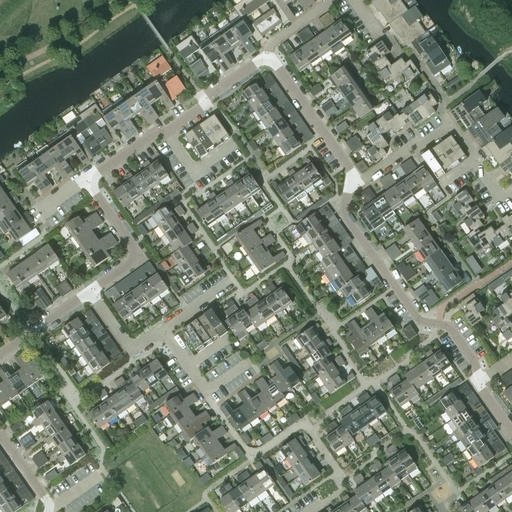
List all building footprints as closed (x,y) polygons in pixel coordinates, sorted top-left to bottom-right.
[(263,39),(262,36),(271,29),(250,0),(244,0),(233,8),(240,18),(241,20),(241,19),(252,35),(252,36),(257,43),(263,39)] [(288,21),(273,0),(250,0),(271,29),(281,23),(283,25),(288,21)] [(289,0),(273,0),(288,21),(294,17),(286,6),(291,2),(289,0)] [(304,0),(289,0),(291,2),(293,0),(297,0),(304,10),(309,6),(304,0)] [(375,0),(371,3),(375,9),(377,8),(389,25),(407,11),(400,1),(401,0),(375,0)] [(394,30),(406,47),(411,44),(422,36),(426,33),(418,23),(420,21),(419,20),(423,18),(415,7),(417,5),(417,4),(407,11),(389,25),(393,31),(394,30)] [(322,17),(341,43),(351,36),(341,21),(336,25),(328,13),(322,17)] [(322,17),(317,21),(325,32),(320,36),(331,50),(333,55),(344,47),(341,43),(322,17)] [(240,18),(230,25),(250,54),(255,50),(247,39),(252,36),(252,35),(241,19),(241,20),(240,18)] [(250,54),(230,25),(220,33),(221,35),(232,50),(237,46),(245,58),(250,54)] [(331,50),(320,36),(315,39),(307,28),(302,32),(320,58),(331,50)] [(300,50),(310,65),(320,58),(302,32),(297,35),(305,47),(300,50)] [(422,36),(411,44),(419,56),(423,52),(427,57),(439,48),(431,37),(427,32),(426,33),(422,36)] [(221,35),(211,42),(229,69),(234,65),(226,53),(232,50),(221,35)] [(175,47),(198,80),(208,73),(210,75),(216,71),(211,64),(211,65),(200,50),(200,49),(200,48),(191,36),(175,47)] [(211,42),(200,50),(211,65),(211,64),(216,61),(224,72),(229,69),(211,42)] [(310,65),(300,50),(294,54),(286,42),(281,46),(299,72),(310,65)] [(376,69),(387,61),(384,56),(389,53),(381,42),(365,53),(376,69)] [(439,48),(427,57),(430,61),(425,65),(433,76),(450,65),(439,48)] [(162,56),(146,68),(154,79),(155,79),(156,80),(171,103),(177,99),(175,96),(185,89),(162,56)] [(401,59),(396,63),(393,65),(401,76),(403,74),(407,80),(418,72),(410,61),(405,65),(401,59)] [(401,76),(393,65),(391,66),(387,61),(376,69),(383,80),(389,76),(392,82),(401,76)] [(336,90),(353,77),(345,67),(328,79),(336,90)] [(266,83),(272,79),(269,74),(263,78),(266,83)] [(452,87),(464,79),(462,75),(449,83),(452,87)] [(342,93),(345,98),(360,88),(353,77),(336,90),(339,95),(342,93)] [(171,103),(156,80),(145,87),(155,102),(160,99),(168,110),(174,106),(171,103)] [(248,103),(267,90),(264,86),(260,88),(257,83),(242,94),(248,103)] [(319,85),(309,92),(313,98),(323,91),(319,85)] [(155,102),(145,87),(135,95),(153,121),(158,117),(150,106),(155,102)] [(367,98),(360,88),(345,98),(349,103),(346,105),(350,110),(367,98)] [(267,90),(248,103),(254,112),(273,99),(270,95),(267,97),(264,93),(267,90)] [(458,117),(467,129),(485,117),(478,107),(486,102),(479,91),(449,112),(453,119),(454,119),(455,119),(458,117)] [(413,104),(424,120),(435,113),(431,108),(437,104),(429,93),(413,104)] [(153,121),(135,95),(124,102),(135,117),(140,113),(148,125),(153,121)] [(375,109),(367,98),(350,110),(354,115),(356,114),(360,119),(375,109)] [(135,117),(124,102),(123,99),(112,107),(132,135),(138,132),(130,120),(135,117)] [(273,99),(254,112),(261,121),(279,108),(277,104),(273,106),(270,102),(273,99)] [(320,108),(324,113),(334,106),(330,101),(320,108)] [(103,115),(102,114),(96,104),(80,116),(103,148),(113,141),(114,144),(119,140),(120,140),(114,131),(103,116),(103,115)] [(424,120),(413,104),(397,115),(405,126),(410,123),(414,128),(424,120)] [(337,111),(334,106),(324,113),(328,118),(337,111)] [(132,135),(112,107),(102,114),(103,115),(103,116),(114,131),(119,128),(127,139),(132,135)] [(280,108),(279,108),(261,121),(267,129),(285,116),(283,112),(279,115),(276,110),(280,108)] [(392,108),(376,119),(386,132),(391,129),(394,134),(405,126),(397,115),(392,108)] [(472,136),(476,133),(485,146),(503,133),(502,133),(496,124),(504,118),(497,108),(485,117),(467,129),(471,135),(472,136)] [(207,121),(220,140),(228,135),(214,115),(207,121)] [(103,148),(80,116),(64,127),(68,133),(69,134),(89,162),(90,161),(89,161),(94,158),(93,155),(103,148)] [(286,117),(285,116),(267,129),(273,138),(292,125),(289,121),(285,124),(282,119),(286,117)] [(371,145),(382,138),(381,136),(386,132),(376,119),(366,126),(371,133),(365,137),(371,145)] [(207,121),(199,126),(213,145),(220,140),(207,121)] [(339,134),(348,127),(345,122),(335,129),(339,134)] [(292,126),(292,125),(273,138),(279,147),(298,134),(295,130),(292,133),(288,128),(292,126)] [(199,126),(192,131),(206,150),(213,145),(199,126)] [(480,149),(485,155),(485,156),(486,156),(486,155),(489,153),(498,166),(511,156),(511,146),(510,144),(511,141),(511,129),(511,127),(502,133),(503,133),(485,146),(480,149)] [(208,154),(206,150),(192,131),(184,136),(200,159),(208,154)] [(69,134),(68,133),(58,140),(70,157),(75,153),(83,165),(88,162),(89,162),(69,134)] [(298,134),(279,147),(286,156),(304,143),(301,139),(298,141),(295,137),(298,134)] [(345,143),(349,148),(359,141),(355,136),(345,143)] [(443,142),(457,161),(465,156),(451,136),(443,142)] [(382,138),(371,145),(373,148),(367,152),(368,152),(366,154),(373,164),(375,162),(375,163),(386,155),(383,150),(388,146),(382,138)] [(70,157),(58,140),(48,147),(68,176),(73,172),(65,161),(70,157)] [(363,146),(359,141),(349,148),(352,154),(363,146)] [(457,161),(443,142),(436,147),(450,167),(457,161)] [(37,154),(39,157),(49,172),(55,168),(62,179),(68,176),(48,147),(37,154)] [(429,152),(443,172),(450,167),(436,147),(429,152)] [(429,152),(421,157),(435,177),(437,180),(445,175),(443,172),(429,152)] [(507,170),(511,176),(511,156),(498,166),(503,172),(504,172),(507,170)] [(29,164),(47,190),(52,187),(44,175),(49,172),(39,157),(29,164)] [(308,166),(302,171),(313,186),(322,179),(311,164),(308,159),(305,161),(308,166)] [(410,159),(405,163),(423,189),(426,193),(437,186),(434,182),(423,167),(418,171),(410,159)] [(26,161),(16,168),(28,186),(34,183),(42,194),(47,190),(29,164),(26,161)] [(148,161),(145,163),(159,183),(168,176),(158,161),(151,166),(148,161)] [(159,183),(145,163),(142,165),(146,170),(140,174),(150,189),(159,183)] [(423,189),(405,163),(399,167),(407,178),(402,182),(413,197),(423,189)] [(241,181),(251,196),(260,190),(250,175),(246,170),(243,172),(247,177),(241,181)] [(293,170),(290,172),(304,192),(313,186),(302,171),(296,175),(293,170)] [(291,179),(285,183),(295,198),(304,192),(290,172),(287,174),(291,179)] [(130,174),(127,175),(141,195),(150,189),(140,174),(134,179),(130,174)] [(384,178),(402,204),(413,197),(402,182),(397,185),(389,174),(384,178)] [(128,182),(122,187),(133,202),(141,195),(127,175),(125,177),(128,182)] [(382,196),(392,211),(402,204),(384,178),(379,181),(387,193),(382,196)] [(231,181),(228,183),(242,203),(251,196),(241,181),(234,186),(231,181)] [(286,204),(295,198),(285,183),(278,187),(275,182),(272,185),(275,189),(275,190),(286,204)] [(229,189),(223,194),(234,209),(242,203),(228,183),(226,184),(229,189)] [(123,208),(133,202),(122,187),(116,191),(112,186),(109,188),(113,193),(123,208)] [(369,188),(363,192),(382,218),(385,222),(395,215),(392,211),(382,196),(377,200),(369,188)] [(173,198),(180,193),(178,189),(171,194),(173,198)] [(471,210),(468,205),(473,201),(465,190),(454,198),(457,204),(452,207),(460,218),(465,214),(471,210)] [(0,191),(0,207),(15,197),(12,191),(5,196),(2,191),(0,191)] [(357,216),(369,233),(385,222),(382,218),(363,192),(358,196),(366,207),(361,211),(362,213),(357,216)] [(213,193),(211,195),(225,215),(234,209),(223,194),(217,198),(213,193)] [(329,194),(322,199),(325,203),(332,198),(329,194)] [(211,202),(205,206),(216,221),(225,215),(211,195),(208,197),(211,202)] [(0,207),(0,219),(2,222),(16,211),(13,206),(19,202),(15,197),(0,207)] [(166,197),(159,202),(162,206),(169,201),(166,197)] [(318,208),(325,203),(322,199),(315,204),(318,208)] [(162,206),(159,202),(153,207),(155,211),(162,206)] [(267,205),(261,210),(263,214),(270,209),(267,205)] [(152,217),(158,226),(182,210),(179,206),(174,209),(175,210),(171,213),(167,207),(152,217)] [(207,228),(216,221),(205,206),(199,211),(196,206),(193,208),(196,213),(207,228)] [(465,214),(468,219),(463,223),(471,233),(471,234),(477,229),(477,230),(482,226),(479,221),(484,217),(476,206),(471,210),(465,214)] [(312,207),(305,211),(307,215),(314,211),(312,207)] [(149,210),(142,215),(144,219),(151,214),(149,210)] [(164,235),(179,225),(175,219),(179,216),(180,217),(185,213),(182,210),(158,226),(164,235)] [(256,219),(263,214),(261,210),(254,215),(256,219)] [(2,222),(0,222),(0,227),(5,235),(9,232),(30,217),(26,212),(20,216),(16,211),(2,222)] [(307,215),(305,211),(298,216),(300,220),(307,215)] [(436,211),(432,215),(437,222),(441,219),(436,211)] [(299,225),(295,228),(301,237),(302,236),(321,223),(317,218),(321,216),(318,212),(300,224),(299,225)] [(499,229),(507,240),(511,237),(511,212),(501,220),(504,225),(499,229)] [(73,237),(99,218),(95,213),(84,221),(80,216),(65,226),(73,237)] [(138,223),(144,219),(142,215),(135,219),(138,223)] [(33,222),(30,217),(9,232),(16,242),(31,232),(27,227),(33,222)] [(250,217),(243,222),(246,226),(253,221),(250,217)] [(73,237),(80,247),(95,237),(91,232),(102,224),(99,218),(73,237)] [(411,241),(425,230),(422,225),(424,223),(420,218),(403,230),(411,241)] [(235,237),(242,247),(257,236),(253,231),(263,224),(260,220),(235,237)] [(239,231),(246,226),(243,222),(236,227),(239,231)] [(171,244),(194,227),(192,223),(187,227),(188,228),(184,231),(179,225),(164,235),(171,244)] [(308,245),(312,243),(331,230),(328,226),(324,228),(321,223),(302,236),(308,245)] [(187,246),(192,243),(187,236),(191,233),(192,235),(197,231),(194,227),(171,244),(176,253),(177,253),(187,246)] [(507,240),(499,229),(494,232),(491,227),(483,233),(490,244),(493,242),(497,248),(507,240)] [(481,234),(477,230),(477,229),(471,234),(471,233),(465,237),(473,248),(478,244),(482,250),(490,244),(483,233),(481,234)] [(232,230),(225,234),(228,238),(235,234),(232,230)] [(312,243),(318,252),(333,241),(330,236),(333,234),(331,230),(312,243)] [(411,241),(418,251),(435,239),(431,234),(429,235),(425,230),(411,241)] [(80,247),(87,257),(113,239),(110,234),(98,242),(95,237),(80,247)] [(221,243),(228,238),(225,234),(218,239),(221,243)] [(260,241),(257,236),(242,247),(248,255),(273,238),(270,234),(260,241)] [(275,242),(273,238),(248,255),(254,264),(269,254),(265,248),(275,242)] [(117,244),(113,239),(87,257),(95,268),(109,258),(105,252),(117,244)] [(418,251),(425,261),(440,251),(436,246),(439,244),(435,239),(418,251)] [(336,253),(343,249),(344,248),(343,248),(340,244),(337,246),(333,241),(318,252),(325,260),(325,261),(336,253)] [(384,251),(388,257),(398,250),(394,244),(384,251)] [(41,247),(36,250),(48,268),(59,260),(48,245),(43,249),(41,247)] [(178,265),(198,251),(196,249),(191,252),(187,246),(177,253),(176,253),(172,256),(178,265)] [(48,268),(36,250),(31,254),(33,256),(28,260),(38,275),(48,268)] [(401,255),(398,250),(388,257),(392,262),(401,255)] [(184,274),(199,264),(195,257),(200,254),(198,251),(178,265),(184,274)] [(425,261),(432,272),(449,259),(446,254),(443,256),(440,251),(425,261)] [(269,254),(254,264),(260,273),(275,263),(285,256),(283,252),(273,259),(269,254)] [(339,258),(336,253),(325,261),(325,260),(317,265),(324,275),(346,259),(343,255),(339,258)] [(348,263),(346,259),(324,275),(330,283),(348,271),(345,266),(348,263)] [(432,272),(439,282),(454,271),(451,266),(453,265),(449,259),(432,272)] [(21,261),(16,265),(28,282),(38,275),(28,260),(23,264),(21,261)] [(165,271),(160,264),(156,267),(161,274),(165,271)] [(184,274),(180,277),(186,286),(191,283),(206,273),(211,269),(208,266),(204,270),(199,264),(184,274)] [(476,264),(471,268),(476,275),(481,271),(476,264)] [(17,289),(28,282),(16,265),(11,269),(12,271),(7,275),(17,289)] [(399,272),(403,277),(412,270),(409,265),(399,272)] [(416,275),(412,270),(403,277),(406,282),(416,275)] [(146,277),(159,296),(168,289),(158,274),(155,271),(151,274),(153,277),(149,281),(146,277)] [(352,275),(348,271),(330,283),(336,293),(340,290),(344,288),(343,287),(358,277),(358,276),(358,277),(355,273),(352,275)] [(458,277),(454,271),(439,282),(447,292),(464,280),(460,275),(458,277)] [(466,273),(462,276),(466,283),(470,280),(466,273)] [(169,285),(173,282),(168,275),(164,278),(169,285)] [(137,283),(150,302),(159,296),(146,277),(142,280),(144,284),(140,287),(137,283)] [(362,282),(358,277),(343,287),(344,288),(340,290),(345,299),(350,296),(368,283),(365,279),(362,282)] [(66,281),(60,284),(67,294),(72,291),(66,281)] [(173,282),(169,285),(174,292),(177,289),(173,282)] [(129,289),(128,290),(141,308),(150,302),(137,283),(133,286),(136,290),(131,293),(129,289)] [(371,287),(368,283),(350,296),(356,305),(371,295),(367,289),(371,287)] [(62,298),(67,294),(60,284),(55,288),(62,298)] [(272,284),(267,288),(283,310),(292,303),(281,289),(277,291),(272,284)] [(413,293),(417,298),(427,291),(423,286),(413,293)] [(267,299),(263,301),(274,316),(283,310),(267,288),(262,291),(267,299)] [(120,296),(119,296),(132,315),(141,308),(128,290),(124,292),(127,296),(122,299),(120,296)] [(430,296),(427,291),(417,298),(421,303),(430,296)] [(501,306),(509,317),(511,314),(511,293),(510,291),(500,299),(504,304),(501,306)] [(469,312),(463,316),(471,327),(483,319),(479,314),(484,310),(473,294),(461,302),(469,312)] [(45,295),(40,299),(47,309),(52,305),(45,295)] [(123,321),(132,315),(119,296),(115,299),(118,302),(113,306),(123,321)] [(274,316),(263,301),(260,304),(255,297),(250,300),(265,322),(274,316)] [(47,309),(40,299),(35,302),(41,312),(47,309)] [(250,311),(246,313),(246,314),(254,325),(253,325),(256,329),(265,322),(250,300),(244,304),(250,311)] [(234,305),(229,309),(245,331),(253,325),(254,325),(246,314),(246,313),(243,309),(239,312),(234,305)] [(499,331),(510,323),(507,318),(509,317),(501,306),(493,312),(497,317),(491,321),(499,331)] [(371,308),(368,311),(385,336),(394,329),(384,314),(378,318),(371,308)] [(247,334),(245,331),(229,309),(224,312),(229,319),(225,322),(238,341),(247,334)] [(90,310),(84,314),(87,318),(93,314),(90,310)] [(204,315),(218,335),(220,338),(227,333),(211,310),(204,315)] [(371,323),(366,327),(376,342),(385,336),(368,311),(364,313),(371,323)] [(204,315),(197,320),(210,340),(218,335),(204,315)] [(69,338),(83,328),(88,325),(85,321),(81,324),(78,319),(63,329),(69,338)] [(197,320),(189,325),(203,345),(210,340),(197,320)] [(376,342),(366,327),(360,331),(354,321),(350,323),(367,348),(376,342)] [(367,348),(350,323),(346,326),(351,331),(345,336),(360,357),(364,354),(365,352),(364,351),(367,348)] [(511,326),(510,323),(499,331),(506,342),(511,338),(511,339),(511,326)] [(312,327),(293,341),(299,350),(303,347),(318,337),(314,331),(319,327),(317,324),(312,328),(312,327)] [(69,338),(75,347),(94,334),(91,330),(88,333),(84,328),(88,326),(88,325),(83,328),(69,338)] [(195,350),(203,345),(189,325),(182,331),(195,350)] [(417,335),(410,325),(402,331),(409,341),(417,335)] [(94,334),(75,347),(82,356),(100,343),(97,339),(100,336),(97,332),(94,334)] [(318,337),(303,347),(309,356),(330,342),(328,340),(323,343),(318,337)] [(309,356),(315,365),(316,365),(327,357),(327,358),(331,355),(326,348),(331,345),(330,342),(309,356)] [(100,343),(82,356),(88,365),(106,352),(104,348),(100,350),(97,346),(100,343)] [(282,352),(287,358),(291,356),(286,349),(282,352)] [(428,353),(442,373),(451,366),(440,351),(434,356),(430,351),(428,353)] [(106,352),(88,365),(94,374),(113,361),(110,357),(106,359),(103,355),(107,352),(106,352)] [(442,373),(428,353),(425,354),(429,359),(422,364),(433,379),(442,373)] [(22,355),(18,357),(36,382),(45,376),(35,361),(29,365),(22,355)] [(154,362),(148,366),(158,381),(168,375),(154,355),(150,357),(154,362)] [(296,363),(291,356),(287,358),(292,365),(296,363)] [(318,376),(342,360),(339,356),(334,359),(335,361),(331,363),(327,358),(327,357),(316,365),(315,365),(312,367),(318,376)] [(27,388),(36,382),(18,357),(15,360),(22,370),(16,373),(27,388)] [(324,385),(339,375),(335,369),(339,366),(340,367),(345,364),(342,360),(318,376),(324,385)] [(277,362),(274,364),(291,389),(300,383),(290,367),(284,371),(277,362)] [(433,379),(422,364),(416,368),(413,363),(410,365),(424,385),(433,379)] [(271,380),(274,384),(275,384),(282,395),(283,395),(291,389),(274,364),(270,366),(277,376),(271,380)] [(416,391),(424,385),(410,365),(407,367),(411,372),(404,376),(407,380),(415,391),(416,391)] [(138,366),(136,368),(150,388),(158,381),(148,366),(142,371),(138,366)] [(295,369),(300,376),(304,373),(299,366),(295,369)] [(18,395),(27,388),(16,373),(11,377),(4,367),(1,370),(18,395)] [(130,379),(133,383),(141,394),(150,388),(136,368),(133,370),(136,375),(130,379)] [(0,384),(0,387),(9,401),(18,395),(1,370),(0,370),(0,376),(4,382),(0,384)] [(339,375),(324,385),(331,395),(346,384),(355,378),(352,374),(347,377),(348,378),(344,381),(339,375)] [(392,377),(409,401),(418,395),(416,391),(415,391),(407,380),(401,384),(398,380),(400,379),(396,375),(392,377)] [(505,375),(500,378),(508,390),(503,394),(511,406),(511,384),(505,375)] [(144,397),(141,394),(133,383),(130,379),(126,382),(124,381),(122,377),(118,380),(135,404),(144,397)] [(409,401),(392,377),(388,380),(392,385),(393,384),(396,388),(389,393),(400,408),(409,401)] [(259,380),(276,405),(285,399),(283,395),(282,395),(275,384),(274,384),(271,380),(266,384),(262,378),(259,380)] [(462,382),(460,378),(453,383),(455,387),(462,382)] [(122,391),(115,395),(126,410),(135,404),(118,380),(114,383),(117,388),(119,387),(122,391)] [(257,397),(267,411),(276,405),(259,380),(255,383),(262,393),(257,397)] [(448,386),(441,391),(444,395),(451,390),(448,386)] [(0,407),(9,401),(0,387),(0,407)] [(174,389),(167,394),(170,397),(177,393),(174,389)] [(117,416),(126,410),(115,395),(109,400),(106,396),(108,395),(104,390),(100,393),(117,416)] [(245,390),(241,393),(258,418),(267,411),(257,397),(251,400),(245,390)] [(445,412),(460,401),(456,396),(460,394),(457,390),(438,403),(445,412)] [(437,400),(444,395),(441,391),(435,396),(437,400)] [(108,423),(117,416),(100,393),(96,395),(100,400),(101,399),(104,403),(98,408),(108,423)] [(258,418),(241,393),(238,395),(244,405),(239,409),(250,424),(258,418)] [(361,397),(377,419),(386,412),(376,397),(370,401),(369,399),(370,398),(366,393),(361,397)] [(163,402),(170,397),(167,394),(160,398),(163,402)] [(171,415),(195,397),(193,394),(183,401),(179,395),(164,405),(171,415)] [(195,397),(171,415),(166,418),(173,426),(177,424),(192,413),(188,408),(198,401),(195,397)] [(377,419),(361,397),(356,400),(360,405),(361,404),(363,407),(358,410),(368,425),(377,419)] [(431,399),(424,403),(427,407),(433,402),(431,399)] [(149,406),(152,410),(159,405),(156,401),(149,406)] [(460,401),(445,412),(451,421),(470,408),(467,404),(463,406),(460,401)] [(34,425),(54,411),(48,402),(33,412),(37,419),(32,422),(34,425)] [(99,429),(108,423),(98,408),(92,412),(89,408),(90,407),(87,402),(82,405),(89,414),(88,414),(99,429)] [(250,424),(239,409),(235,412),(233,409),(231,408),(227,403),(223,405),(230,415),(239,429),(240,430),(250,424)] [(368,425),(358,410),(353,414),(351,411),(352,410),(349,405),(344,409),(359,431),(368,425)] [(451,421),(447,424),(453,432),(454,432),(472,419),(469,414),(472,412),(470,408),(451,421)] [(359,431),(344,409),(339,412),(342,417),(343,416),(345,419),(340,423),(342,427),(343,426),(350,437),(351,437),(359,431)] [(41,424),(45,430),(60,420),(54,411),(34,425),(36,428),(41,424)] [(192,413),(177,424),(183,432),(208,415),(205,411),(196,418),(192,413)] [(208,415),(183,432),(189,442),(193,439),(193,438),(204,431),(204,430),(208,428),(204,423),(210,419),(208,415)] [(230,415),(226,418),(226,419),(235,431),(239,429),(230,415)] [(476,424),(472,419),(454,432),(460,441),(463,438),(482,425),(479,421),(476,424)] [(45,440),(47,443),(66,429),(60,420),(45,430),(50,437),(45,440)] [(23,426),(20,421),(10,428),(13,433),(23,426)] [(343,426),(342,427),(338,430),(336,427),(337,427),(334,422),(329,425),(344,448),(354,441),(351,437),(350,437),(343,426)] [(335,454),(344,448),(329,425),(324,429),(327,434),(328,433),(330,435),(325,439),(335,454)] [(482,425),(463,438),(460,441),(466,449),(469,447),(470,447),(481,439),(481,440),(485,437),(481,432),(485,429),(482,425)] [(193,438),(193,439),(199,447),(224,430),(222,426),(212,433),(208,428),(204,430),(204,431),(193,438)] [(53,442),(58,448),(73,438),(66,429),(47,443),(48,445),(53,442)] [(224,430),(199,447),(206,456),(221,446),(217,440),(227,433),(224,430)] [(19,441),(23,446),(32,439),(29,434),(19,441)] [(280,450),(286,459),(301,449),(305,446),(301,440),(302,439),(300,436),(295,440),(280,450)] [(57,458),(59,460),(79,446),(73,438),(58,448),(62,454),(57,458)] [(36,444),(32,439),(23,446),(26,451),(36,444)] [(469,447),(466,449),(465,450),(472,459),(490,446),(488,442),(484,444),(481,440),(481,439),(470,447),(469,447)] [(221,446),(206,456),(202,458),(208,466),(210,467),(227,455),(237,448),(234,444),(224,451),(221,446)] [(393,445),(389,448),(408,475),(418,469),(405,450),(398,455),(395,451),(397,450),(393,445)] [(85,456),(79,446),(59,460),(61,463),(66,460),(70,466),(85,456)] [(493,450),(490,446),(472,459),(478,467),(473,471),(476,475),(482,470),(480,467),(493,458),(490,452),(493,450)] [(386,463),(389,467),(397,478),(398,478),(400,481),(408,475),(389,448),(385,451),(389,456),(390,455),(393,459),(386,463)] [(292,468),(312,454),(311,452),(306,455),(301,449),(286,459),(292,468)] [(32,459),(35,464),(45,457),(41,452),(32,459)] [(314,457),(312,454),(292,468),(299,477),(314,467),(309,460),(314,457)] [(48,462),(45,457),(35,464),(38,469),(48,462)] [(265,464),(270,471),(274,468),(269,461),(265,464)] [(260,473),(255,476),(266,491),(275,484),(259,462),(254,466),(257,471),(258,470),(260,473)] [(378,462),(374,464),(391,488),(400,482),(400,481),(398,478),(397,478),(389,467),(383,471),(381,467),(382,466),(378,462)] [(382,494),(391,488),(374,464),(370,467),(374,472),(375,471),(378,475),(372,479),(382,494)] [(314,467),(299,477),(305,486),(320,476),(325,472),(323,469),(318,473),(314,467)] [(511,471),(509,467),(500,473),(511,490),(511,471)] [(279,475),(274,468),(270,471),(275,478),(279,475)] [(58,475),(54,470),(44,477),(48,482),(58,475)] [(246,471),(241,475),(257,497),(266,491),(255,476),(250,479),(249,477),(250,476),(246,471)] [(511,494),(511,490),(500,473),(491,480),(505,500),(511,494)] [(373,501),(382,494),(372,479),(365,484),(363,480),(364,479),(360,474),(356,477),(373,501)] [(242,485),(238,488),(248,503),(257,497),(241,475),(236,478),(240,483),(241,482),(242,485)] [(364,507),(365,507),(373,501),(356,477),(353,480),(356,484),(357,484),(360,488),(353,492),(356,496),(357,496),(364,507)] [(0,495),(9,490),(6,485),(9,482),(6,478),(0,482),(0,495)] [(278,482),(283,488),(287,486),(282,479),(278,482)] [(505,500),(491,480),(488,482),(492,486),(486,491),(496,506),(505,500)] [(229,484),(224,487),(239,510),(248,503),(238,488),(233,492),(231,489),(232,489),(229,484)] [(291,493),(287,486),(283,488),(287,495),(291,493)] [(227,511),(235,511),(239,510),(224,487),(219,491),(222,496),(223,495),(225,497),(219,501),(227,511)] [(0,508),(0,509),(19,496),(16,492),(12,494),(9,490),(0,495),(0,508)] [(476,490),(473,492),(487,511),(496,506),(486,491),(480,495),(476,490)] [(468,503),(474,511),(487,511),(473,492),(471,494),(474,499),(468,503)] [(347,495),(344,497),(354,511),(365,511),(367,511),(365,507),(364,507),(357,496),(356,496),(350,500),(347,495)] [(19,496),(0,509),(2,511),(15,511),(22,508),(18,502),(22,500),(19,496)] [(345,504),(339,508),(341,511),(354,511),(344,497),(342,499),(345,504)] [(474,511),(468,503),(462,507),(458,502),(455,505),(459,510),(460,511),(474,511)]
